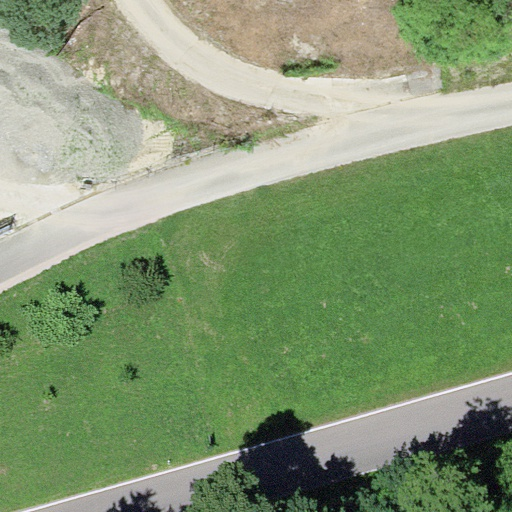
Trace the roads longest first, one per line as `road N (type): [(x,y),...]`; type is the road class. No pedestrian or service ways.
road 1 (unclassified): [(511,108),(147,209),(0,279)]
road 2 (tertiary): [(94,511),(511,407)]
road 3 (track): [(411,133),(247,98),(158,28),(142,0)]
